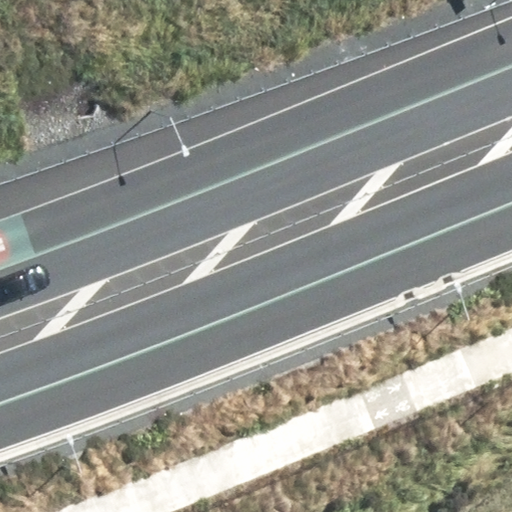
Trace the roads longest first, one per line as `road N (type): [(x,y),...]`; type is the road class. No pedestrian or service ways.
road 1 (primary): [(0,243),(511,47)]
road 2 (primary): [(511,185),(161,325),(0,376)]
